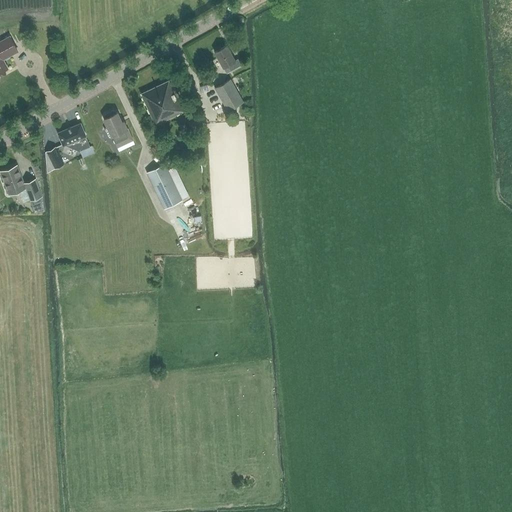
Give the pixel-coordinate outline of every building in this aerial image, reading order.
[(0,72),(8,68),(3,59),(17,51),(10,37),(0,42),(0,72)] [(231,71),(242,65),(238,59),(235,60),(227,45),(215,52),(223,67),(228,65),(231,71)] [(156,125),(186,110),(171,79),(141,93),(156,125)] [(228,111),(244,101),(231,79),(215,88),(228,111)] [(116,143),(121,141),(129,137),(125,130),(128,129),(124,121),(122,122),(118,112),(116,113),(115,111),(113,111),(105,115),(104,117),(105,118),(104,119),(108,127),(106,128),(105,130),(108,136),(110,137),(112,136),(116,143)] [(63,145),(66,144),(78,150),(79,151),(90,146),(86,136),(81,123),(58,132),(63,145)] [(153,150),(165,151),(166,143),(154,142),(153,150)] [(55,168),(64,164),(55,146),(47,151),(55,168)] [(165,163),(146,172),(164,209),(183,200),(165,163)] [(11,167),(1,171),(6,187),(7,187),(9,194),(20,190),(26,188),(31,200),(42,196),(35,178),(24,183),(17,165),(11,168),(11,167)] [(185,231),(180,234),(185,241),(189,239),(185,231)]
